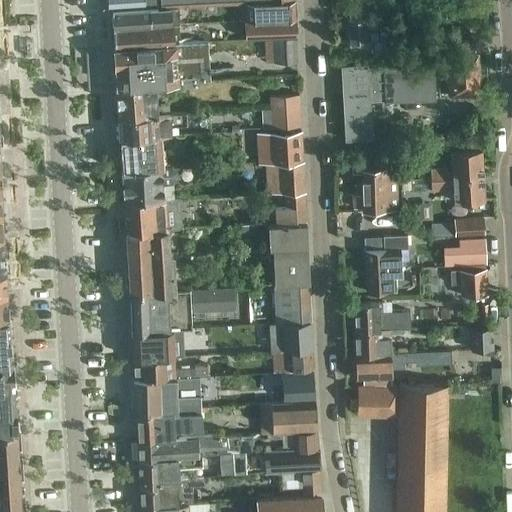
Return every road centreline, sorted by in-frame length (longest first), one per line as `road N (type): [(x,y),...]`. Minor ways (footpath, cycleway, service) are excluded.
road 1 (residential): [(341,511),(328,446),(310,0)]
road 2 (tertiary): [(80,511),(48,0)]
